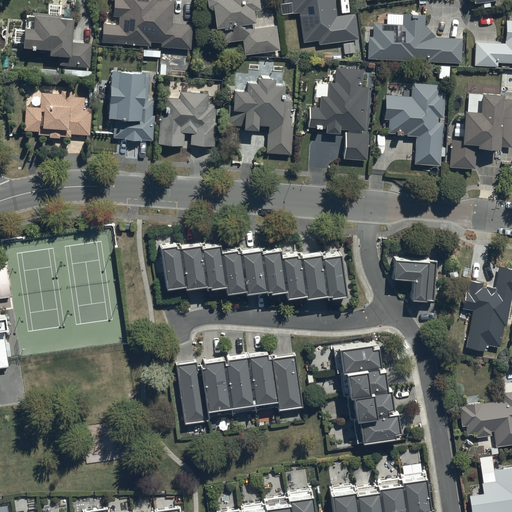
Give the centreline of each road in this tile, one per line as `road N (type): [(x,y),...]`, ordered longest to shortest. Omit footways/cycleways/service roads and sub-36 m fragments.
road 1 (tertiary): [(0,202),(94,186),(366,207)]
road 2 (residential): [(394,311),(340,323),(210,316),(179,324)]
road 3 (residential): [(450,511),(429,364),(394,311)]
